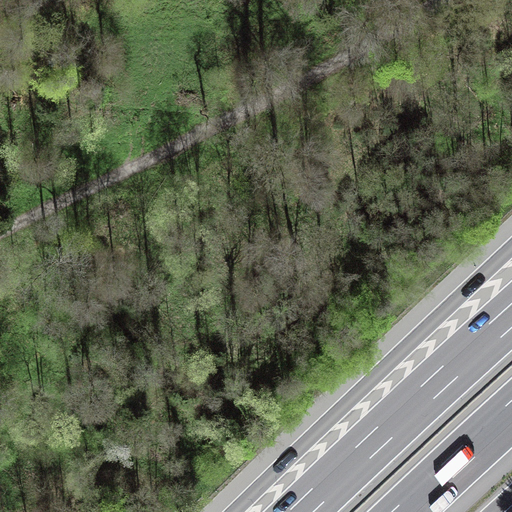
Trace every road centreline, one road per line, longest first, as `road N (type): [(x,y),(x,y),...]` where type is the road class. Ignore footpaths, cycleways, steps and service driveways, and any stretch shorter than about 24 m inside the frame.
road 1 (track): [(0,229),(292,87),(435,0)]
road 2 (motorway): [(511,247),(234,511)]
road 3 (motorway): [(511,316),(300,511)]
road 4 (motorway): [(404,511),(511,411)]
